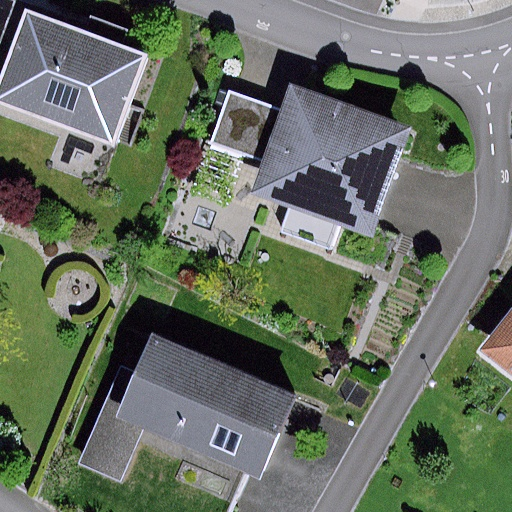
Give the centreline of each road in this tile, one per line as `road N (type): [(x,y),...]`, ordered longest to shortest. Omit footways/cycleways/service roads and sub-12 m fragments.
road 1 (residential): [(480,62),(495,182),(481,254),(333,511)]
road 2 (residential): [(237,0),(376,48),(480,62)]
